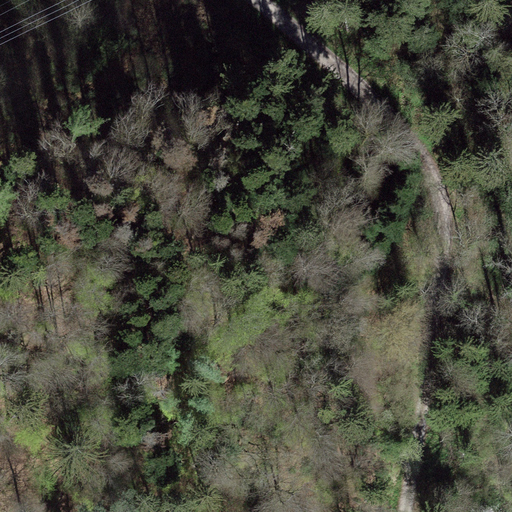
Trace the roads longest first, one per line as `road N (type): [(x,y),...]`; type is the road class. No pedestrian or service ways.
road 1 (track): [(259,0),(377,103),(440,195),(444,252),(412,511)]
road 2 (track): [(285,511),(347,438),(406,218),(384,166),(318,79),(307,39)]
